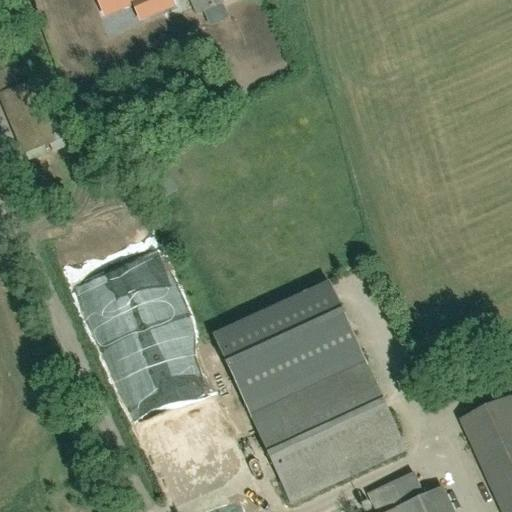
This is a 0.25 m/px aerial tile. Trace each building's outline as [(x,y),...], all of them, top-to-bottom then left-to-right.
[(172,0),(94,0),(102,14),(120,5),(133,28),(176,6),(172,0)] [(185,0),(191,15),(203,11),(208,23),(224,16),(218,2),(222,0),(185,0)] [(244,9),(236,24),(249,32),(258,16),(244,9)] [(328,282),(212,335),(291,506),(407,452),(328,282)] [(511,511),(511,398),(511,397),(458,421),(500,511),(511,511)] [(413,475),(366,490),(372,510),(420,496),(413,475)] [(452,511),(442,488),(389,511),(452,511)]
